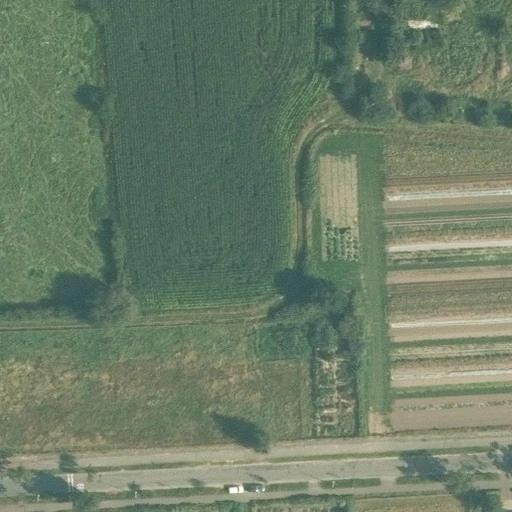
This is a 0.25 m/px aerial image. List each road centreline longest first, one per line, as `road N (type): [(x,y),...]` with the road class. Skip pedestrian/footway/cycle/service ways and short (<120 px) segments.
road 1 (track): [(0,324),(272,312),(293,293),(299,169),(314,128),(341,120),(511,134)]
road 2 (tertiary): [(511,461),(0,485)]
